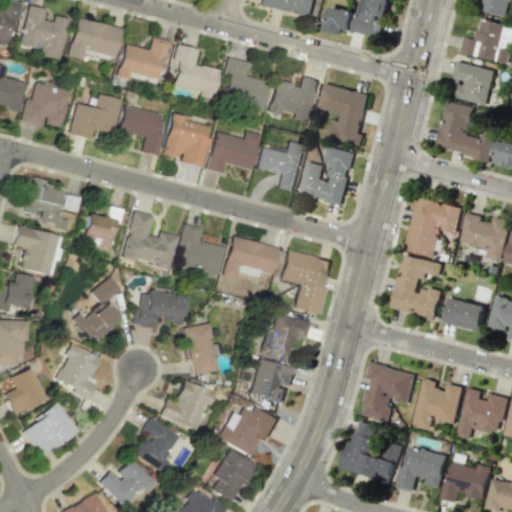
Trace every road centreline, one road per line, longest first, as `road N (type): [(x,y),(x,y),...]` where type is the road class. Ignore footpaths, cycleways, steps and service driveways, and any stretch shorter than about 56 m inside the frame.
road 1 (tertiary): [(275,511),(332,391),(415,76)]
road 2 (residential): [(349,329),(511,370),(405,163),(393,160)]
road 3 (residential): [(371,244),(0,145)]
road 4 (residential): [(32,511),(0,453),(9,148)]
road 5 (residential): [(124,0),(415,76)]
road 6 (residential): [(25,499),(93,445),(141,371)]
